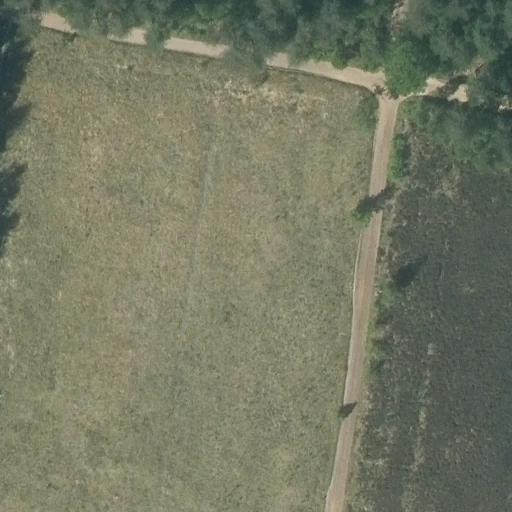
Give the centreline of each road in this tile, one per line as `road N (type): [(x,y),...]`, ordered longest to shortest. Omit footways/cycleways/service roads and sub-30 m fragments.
road 1 (track): [(389,86),(332,511)]
road 2 (track): [(0,14),(389,86)]
road 3 (track): [(511,110),(389,86)]
